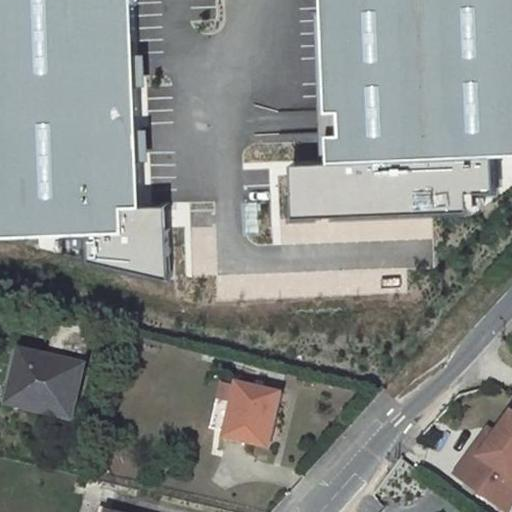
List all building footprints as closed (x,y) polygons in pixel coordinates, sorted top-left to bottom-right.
[(148,203),(140,0),(0,0),(0,234),(40,232),(41,249),(175,283),(172,203),(148,203)] [(511,0),(325,0),(333,158),(296,160),(298,219),(480,211),(479,192),(500,191),(498,156),(511,155),(511,0)] [(11,403),(71,416),(82,367),(84,360),(91,332),(55,323),(48,351),(47,358),(23,353),(11,403)] [(238,383),(225,438),(268,448),(281,393),(238,383)] [(484,436),(457,474),(509,511),(511,507),(511,414),(498,434),(492,442),(484,436)] [(490,429),(484,436),(492,442),(498,434),(490,429)]
